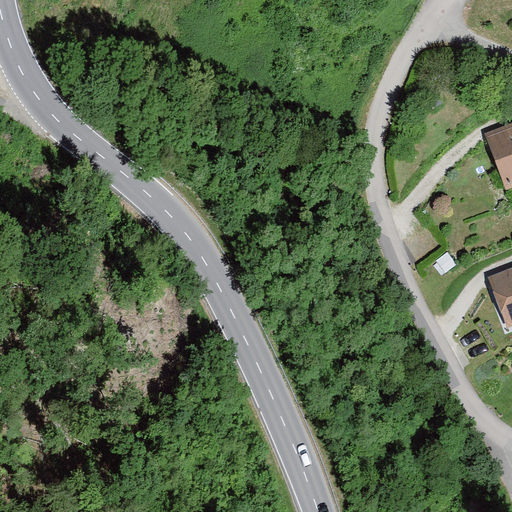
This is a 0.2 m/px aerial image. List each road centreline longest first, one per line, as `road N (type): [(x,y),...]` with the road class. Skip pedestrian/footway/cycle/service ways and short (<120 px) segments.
road 1 (tertiary): [(0,6),(24,77),(49,112),(131,178),(201,251),(284,421),(318,511)]
road 2 (unclassified): [(428,14),(374,125),(386,239),(474,407),(511,445)]
road 3 (unknown): [(376,182),(454,108),(477,97),(511,96)]
